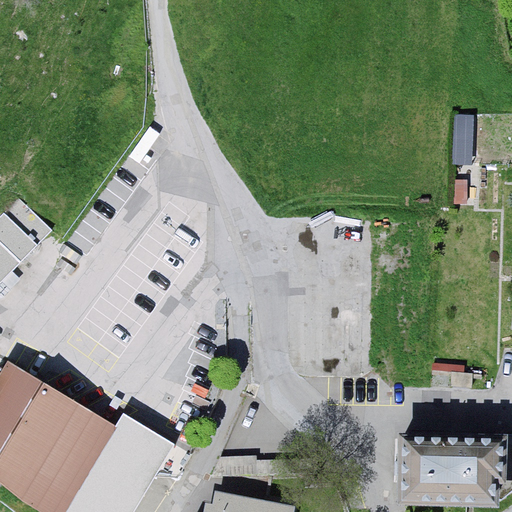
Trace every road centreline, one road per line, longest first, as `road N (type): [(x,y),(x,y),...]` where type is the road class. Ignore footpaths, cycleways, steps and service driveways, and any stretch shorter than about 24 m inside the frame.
road 1 (residential): [(238,278),(218,179),(177,100),(158,0)]
road 2 (residential): [(378,511),(286,383),(268,302),(238,278)]
road 3 (residential): [(238,278),(238,384),(208,459),(171,511)]
